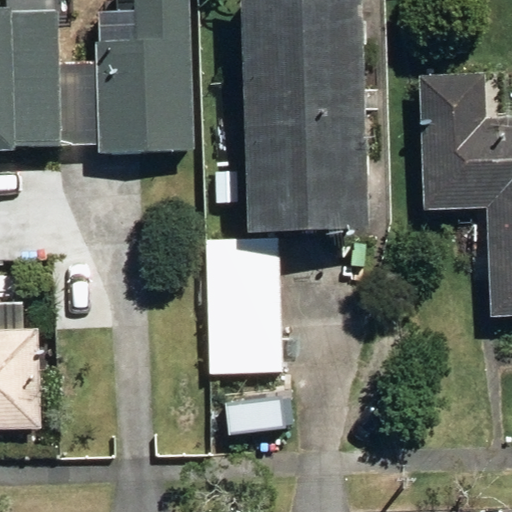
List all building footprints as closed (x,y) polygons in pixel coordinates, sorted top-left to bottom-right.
[(142,0),(142,9),(99,10),(100,57),(60,57),(61,153),(144,152),(199,151),(197,0),(142,0)] [(375,222),(370,0),(248,0),(253,225),(375,222)] [(0,6),(0,147),(24,148),(25,91),(26,7),(0,6)] [(432,206),(497,205),(499,311),(511,311),(511,111),(502,112),(490,112),(490,72),(430,73),(432,206)] [(287,253),(221,252),(220,375),(286,375),(287,253)] [(0,430),(46,430),(45,329),(30,329),(30,303),(0,303),(0,430)]
